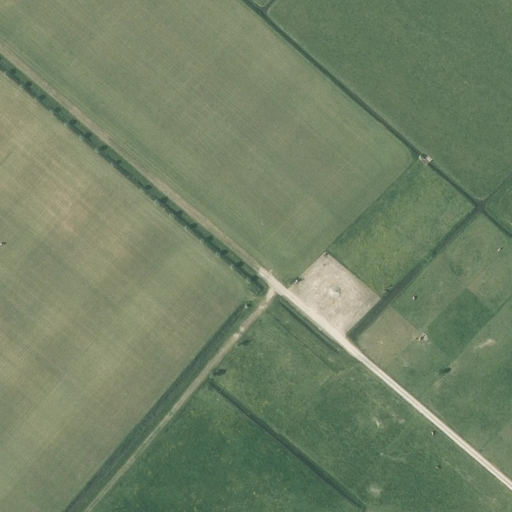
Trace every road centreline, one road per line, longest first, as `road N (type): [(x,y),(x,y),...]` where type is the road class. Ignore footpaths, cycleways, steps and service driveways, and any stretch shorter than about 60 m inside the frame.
road 1 (track): [(0,48),(271,283),(268,299),(87,511)]
road 2 (track): [(511,487),(272,289)]
